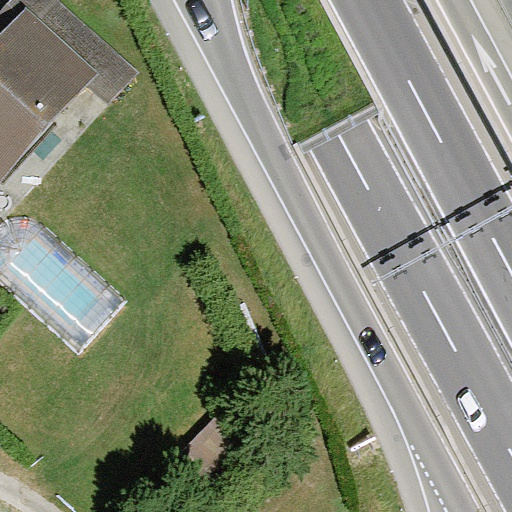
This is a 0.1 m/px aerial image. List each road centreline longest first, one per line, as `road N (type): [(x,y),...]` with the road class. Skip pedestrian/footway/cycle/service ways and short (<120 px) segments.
road 1 (motorway): [(266,0),(511,459)]
road 2 (secondary): [(207,0),(252,118),(412,421)]
road 3 (motorway): [(511,273),(365,0)]
road 4 (motorway): [(511,113),(450,0)]
